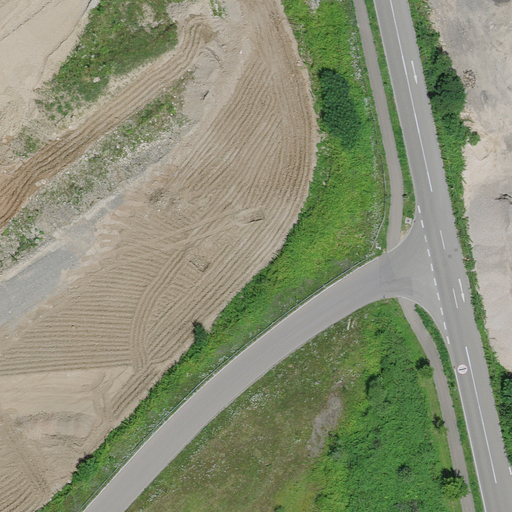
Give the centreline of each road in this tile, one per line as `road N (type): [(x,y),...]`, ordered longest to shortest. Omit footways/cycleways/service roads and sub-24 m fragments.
road 1 (unclassified): [(445,254),(351,290),(236,369),(86,511)]
road 2 (unclassified): [(445,254),(506,511)]
road 3 (unclassified): [(396,0),(445,254)]
